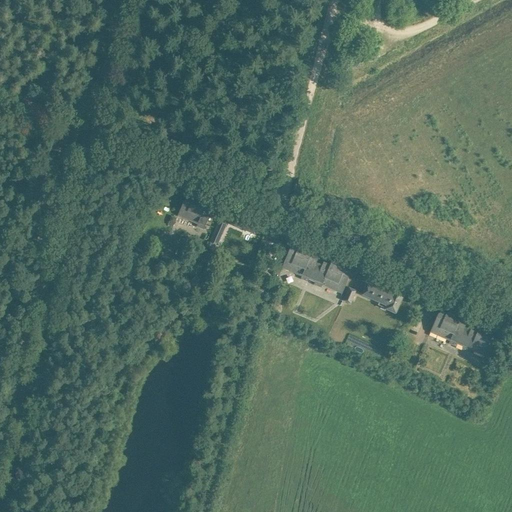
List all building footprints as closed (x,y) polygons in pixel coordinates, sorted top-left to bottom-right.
[(194,196),(187,193),(178,214),(198,223),(197,226),(204,229),(213,208),(207,205),(209,200),(195,194),(194,196)] [(238,219),(236,225),(255,233),(259,222),(233,211),(231,216),(238,219)] [(171,216),(169,222),(175,224),(177,218),(171,216)] [(219,221),(210,241),(218,245),(227,224),(219,221)] [(291,245),(282,267),(302,275),(301,278),(308,281),(309,278),(315,281),(314,284),(321,287),(322,284),(342,293),(352,271),(345,269),(346,266),(332,260),(330,264),(324,261),(322,264),(316,261),(318,259),(311,256),(313,252),(299,246),(298,248),(291,245)] [(368,283),(363,294),(388,305),(386,308),(396,312),(405,292),(395,288),(392,294),(385,290),(386,288),(382,286),(381,288),(368,283)] [(351,303),(357,290),(349,287),(344,300),(351,303)] [(446,313),(440,310),(430,331),(450,340),(449,342),(456,346),(457,343),(463,346),(462,348),(469,351),(471,349),(491,358),(500,336),(493,334),(494,331),(480,325),(478,329),(472,326),(471,329),(465,326),(466,324),(459,321),(461,317),(447,311),(446,313)]
